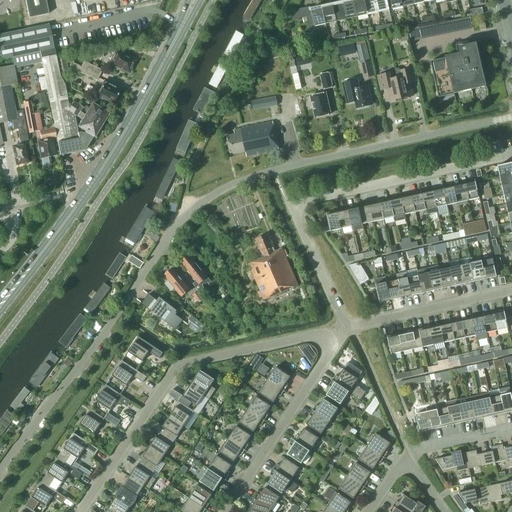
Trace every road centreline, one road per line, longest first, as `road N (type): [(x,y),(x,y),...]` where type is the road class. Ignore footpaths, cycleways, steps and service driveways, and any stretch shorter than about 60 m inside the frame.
road 1 (residential): [(0,471),(182,216),(200,202),(273,170),(490,121)]
road 2 (residential): [(348,326),(288,204),(511,154)]
road 3 (primary): [(0,305),(104,163),(182,25)]
road 4 (residential): [(79,511),(177,367),(324,338)]
road 5 (residential): [(223,511),(321,363),(324,338)]
road 6 (residential): [(348,326),(511,290)]
